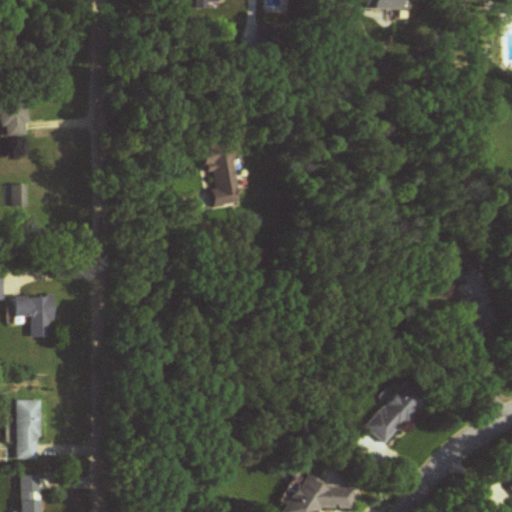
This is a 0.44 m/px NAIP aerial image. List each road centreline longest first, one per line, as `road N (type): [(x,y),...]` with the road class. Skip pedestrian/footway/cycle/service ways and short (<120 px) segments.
road 1 (residential): [(101,0),(99,511)]
road 2 (residential): [(511,418),(446,462),(406,511)]
